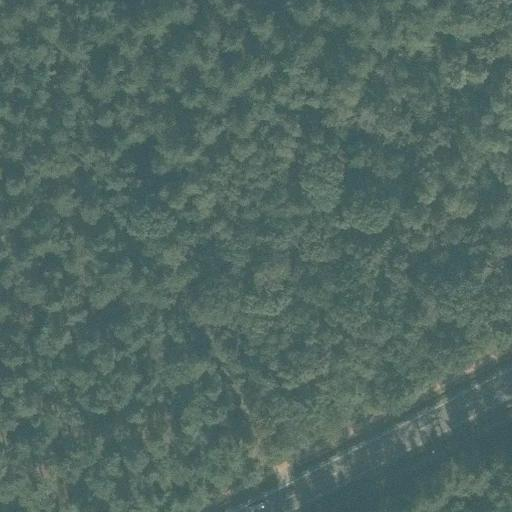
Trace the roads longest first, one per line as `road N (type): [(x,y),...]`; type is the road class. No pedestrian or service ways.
road 1 (track): [(278,471),(233,372),(121,180)]
road 2 (secondary): [(266,511),(511,384)]
